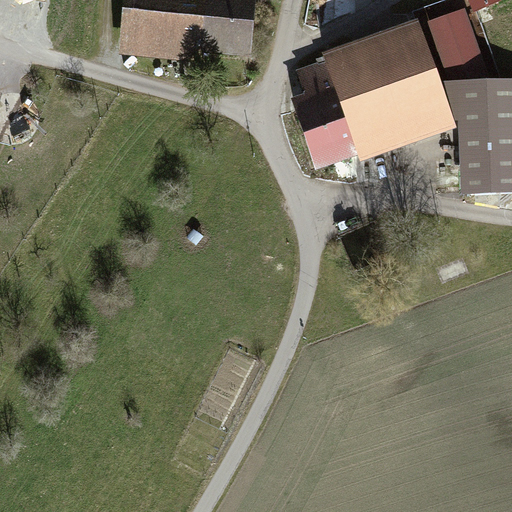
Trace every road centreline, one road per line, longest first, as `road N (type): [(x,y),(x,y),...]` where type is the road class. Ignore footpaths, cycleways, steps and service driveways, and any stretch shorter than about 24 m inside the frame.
road 1 (unclassified): [(307,204),(310,273),(295,330),(201,511)]
road 2 (unclassified): [(295,0),(261,112),(307,204)]
road 3 (unclassified): [(307,204),(383,199),(511,217)]
road 4 (track): [(388,0),(280,58)]
